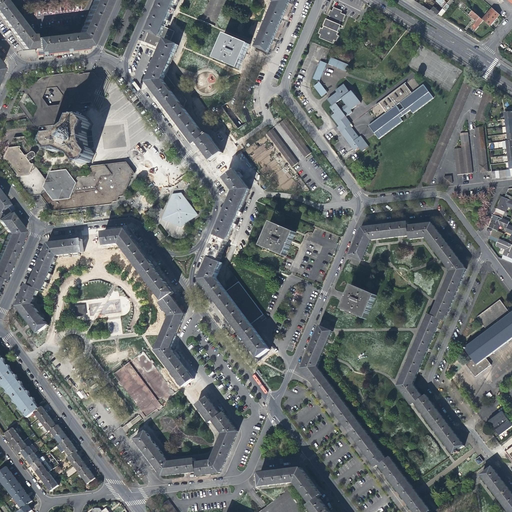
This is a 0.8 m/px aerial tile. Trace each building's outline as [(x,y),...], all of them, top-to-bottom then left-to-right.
[(25,48),(36,47),(35,38),(35,34),(31,35),(5,0),(0,0),(0,15),(4,20),(16,37),(25,48)] [(93,0),(80,33),(35,38),(36,47),(36,51),(89,45),(95,30),(103,11),(108,0),(93,0)] [(95,30),(89,45),(93,44),(111,0),(108,0),(103,11),(95,30)] [(159,0),(150,21),(140,45),(155,51),(157,47),(156,47),(145,42),(149,32),(162,0),(159,0)] [(162,0),(149,32),(161,37),(166,26),(177,0),(162,0)] [(273,0),(276,3),(257,47),(268,52),(276,34),(286,12),(291,1),(290,0),(273,0)] [(441,11),(439,13),(443,15),(445,12),(455,1),(454,0),(450,0),(448,3),(444,7),(441,11)] [(430,10),(437,14),(439,11),(433,6),(430,10)] [(342,12),(334,8),(332,12),(330,11),(328,16),(330,17),(329,18),(328,21),(326,20),(322,29),(320,29),(318,34),(320,35),(319,38),(333,44),(334,41),(336,42),(339,36),(337,36),(341,26),(339,25),(340,22),(342,22),(345,15),(341,13),(342,12)] [(475,31),(483,20),(469,8),(465,13),(473,19),(476,21),(471,28),(475,31)] [(492,9),(483,20),(490,26),(496,19),(500,15),(492,9)] [(161,37),(167,40),(171,42),(176,30),(166,26),(161,37)] [(145,42),(156,47),(158,43),(164,45),(167,40),(161,37),(149,32),(145,42)] [(247,54),(251,45),(227,35),(217,59),(241,69),(247,54)] [(204,150),(210,157),(220,150),(208,134),(206,135),(208,137),(207,138),(184,108),(187,100),(178,87),(176,87),(167,74),(179,45),(171,42),(167,40),(164,45),(164,46),(149,83),(196,145),(199,143),(204,150)] [(89,52),(93,44),(89,45),(36,51),(37,57),(45,56),(80,53),(89,52)] [(147,70),(144,77),(149,83),(164,46),(159,44),(157,48),(157,47),(155,51),(154,53),(147,70)] [(348,73),(351,66),(333,58),(330,64),(348,73)] [(314,79),(321,82),(329,64),(322,61),(314,79)] [(191,149),(194,147),(196,145),(149,83),(144,77),(141,84),(152,99),(178,133),(187,145),(191,149)] [(329,93),(321,82),(315,86),(323,97),(329,93)] [(430,185),(473,87),(466,84),(424,182),(430,185)] [(333,117),(340,127),(338,129),(355,152),(360,148),(363,152),(369,148),(362,137),(360,138),(353,128),(354,127),(347,117),(353,113),(352,111),(362,103),(354,92),(352,93),(346,85),(337,91),(338,94),(329,100),(333,107),(331,108),(336,115),(333,117)] [(411,96),(413,94),(406,85),(404,86),(409,92),(408,93),(411,96)] [(385,110),(386,109),(388,112),(386,114),(369,126),(379,140),(382,138),(403,122),(401,119),(411,111),(413,115),(434,100),(424,86),(413,94),(411,96),(408,93),(409,92),(404,86),(380,104),(385,110)] [(495,95),(485,92),(476,120),(486,124),(486,122),(495,95)] [(385,110),(380,104),(379,104),(386,114),(388,112),(386,109),(385,110)] [(87,132),(89,128),(91,123),(85,116),(76,117),(73,125),(61,134),(52,134),(48,144),(53,151),(63,150),(75,156),(81,164),(90,163),(94,154),(91,150),(88,147),(87,132)] [(311,153),(286,120),(281,124),(305,157),(311,153)] [(489,171),(483,127),(475,128),(481,172),(489,171)] [(293,167),(298,163),(273,129),(267,134),(293,167)] [(473,170),(468,129),(461,130),(462,144),(455,145),(458,171),(473,170)] [(23,137),(21,138),(20,137),(13,143),(14,143),(10,146),(11,148),(6,152),(8,154),(5,156),(7,159),(6,160),(10,165),(11,164),(13,167),(12,168),(15,172),(16,172),(20,176),(22,174),(23,177),(21,178),(26,185),(24,186),(28,192),(30,190),(32,192),(37,189),(44,198),(47,197),(50,200),(49,201),(52,206),(54,204),(57,208),(62,207),(62,206),(67,205),(67,206),(73,206),(73,204),(79,204),(79,202),(82,202),(82,203),(88,202),(89,204),(95,203),(94,202),(99,201),(99,203),(105,202),(105,200),(110,200),(110,199),(115,198),(115,195),(121,194),(122,193),(120,192),(122,188),(123,188),(125,182),(124,182),(125,177),(125,175),(127,175),(127,172),(129,172),(128,169),(127,169),(126,166),(125,166),(124,164),(123,165),(123,163),(117,164),(117,165),(112,166),(112,164),(106,165),(107,167),(102,167),(102,166),(96,166),(96,168),(91,169),(92,178),(87,179),(87,177),(81,178),(81,179),(78,180),(78,185),(75,193),(72,193),(75,184),(67,172),(61,172),(61,171),(60,173),(59,171),(58,173),(58,171),(57,173),(56,172),(55,173),(55,172),(54,173),(53,172),(52,173),(51,174),(52,175),(51,175),(51,176),(50,176),(50,177),(49,177),(50,178),(48,178),(49,179),(47,180),(48,181),(45,184),(43,181),(44,179),(41,175),(40,176),(37,172),(38,171),(35,166),(32,161),(31,162),(28,157),(27,158),(24,155),(27,152),(25,149),(29,145),(23,137)] [(511,140),(508,141),(507,142),(502,142),(503,149),(508,148),(511,147),(511,140)] [(233,167),(223,175),(236,192),(216,236),(228,241),(250,190),(233,167)] [(217,227),(213,235),(216,236),(236,192),(223,175),(218,178),(223,186),(230,196),(227,204),(217,227)] [(446,185),(453,184),(452,176),(445,177),(446,185)] [(0,198),(7,208),(13,204),(3,192),(0,187),(0,198)] [(173,193),(163,217),(182,226),(199,213),(183,192),(173,193)] [(506,207),(511,209),(511,201),(503,198),(501,197),(498,204),(496,209),(494,208),(492,212),(502,216),(506,207)] [(0,222),(8,233),(0,252),(0,278),(3,280),(6,271),(12,257),(19,241),(23,232),(14,219),(9,213),(10,212),(7,208),(0,213),(0,222)] [(498,226),(505,229),(507,226),(508,223),(501,220),(493,216),(490,222),(487,228),(492,230),(491,233),(499,237),(500,233),(496,232),(498,226)] [(292,241),(296,233),(272,222),(261,247),(285,257),(292,241)] [(371,240),(409,235),(409,239),(425,237),(451,271),(432,316),(429,315),(399,386),(414,407),(417,405),(455,455),(465,448),(456,436),(441,416),(431,402),(427,397),(424,399),(418,391),(414,385),(419,373),(429,349),(441,320),(444,321),(466,269),(432,223),(408,226),(407,222),(401,223),(374,226),(362,228),(357,241),(350,256),(362,261),(371,240)] [(134,261),(145,253),(137,242),(136,241),(133,238),(129,231),(125,232),(98,234),(101,248),(122,245),(134,261)] [(511,246),(497,240),(489,237),(488,240),(496,244),(495,246),(504,250),(502,256),(510,260),(511,254),(511,246)] [(82,250),(81,240),(64,242),(48,243),(45,252),(37,270),(30,286),(27,285),(23,294),(17,307),(24,316),(37,334),(48,326),(33,306),(39,290),(42,291),(57,256),(82,253),(82,250)] [(145,253),(134,261),(158,294),(164,301),(171,295),(174,293),(171,289),(169,286),(166,281),(164,279),(151,262),(149,260),(145,253)] [(211,258),(208,257),(205,255),(204,258),(206,260),(205,262),(200,274),(199,277),(202,280),(211,258)] [(220,262),(211,258),(202,280),(212,293),(218,302),(234,323),(238,328),(249,343),(251,346),(260,358),(271,350),(252,325),(265,315),(236,276),(226,283),(231,289),(227,292),(217,278),(223,263),(220,262)] [(262,360),(260,358),(251,346),(249,343),(238,328),(234,323),(218,302),(212,293),(202,280),(199,277),(198,280),(214,302),(259,362),(262,360)] [(366,319),(376,295),(352,285),(347,297),(342,309),(366,319)] [(176,302),(171,295),(164,301),(160,303),(170,316),(155,350),(170,348),(175,336),(182,320),(185,314),(178,304),(176,302)] [(499,301),(477,317),(488,331),(465,349),(473,360),(466,365),(475,378),(492,366),(487,359),(511,339),(511,312),(510,315),(499,301)] [(373,467),(377,465),(384,474),(396,491),(404,502),(409,508),(411,511),(511,511),(511,495),(495,473),(492,469),(482,477),(507,511),(426,511),(427,511),(414,494),(387,458),(384,460),(317,367),(323,354),(332,331),(321,326),(318,332),(310,350),(302,368),(306,374),(324,399),(339,420),(348,432),(354,441),(367,458),(373,467)] [(103,429),(128,413),(96,370),(109,360),(96,343),(82,352),(79,346),(59,362),(63,368),(59,371),(103,429)] [(178,359),(170,348),(155,350),(182,386),(192,378),(189,374),(178,359)] [(271,350),(260,358),(262,360),(273,352),(271,350)] [(23,412),(28,418),(35,413),(40,409),(36,402),(35,398),(33,399),(30,395),(30,392),(28,392),(24,387),(23,382),(21,382),(18,379),(18,375),(16,376),(11,370),(11,366),(9,367),(6,363),(6,362),(5,359),(3,359),(0,354),(0,380),(3,384),(2,387),(6,388),(8,391),(7,394),(11,395),(15,401),(14,403),(18,405),(21,408),(19,410),(23,412)] [(213,420),(220,414),(205,395),(195,403),(193,404),(207,424),(213,420)] [(35,413),(40,419),(48,414),(45,410),(43,407),(40,409),(35,413)] [(229,420),(223,412),(220,414),(213,420),(222,432),(238,431),(229,420)] [(511,425),(502,412),(490,422),(496,430),(501,437),(511,428),(511,425)] [(40,419),(45,426),(53,420),(51,418),(48,414),(40,419)] [(50,432),(52,431),(58,427),(56,424),(53,420),(45,426),(50,432)] [(52,431),(56,438),(64,432),(62,429),(59,426),(58,427),(52,431)] [(9,438),(12,441),(19,435),(14,428),(7,434),(9,438)] [(238,431),(222,432),(211,461),(220,473),(230,450),(238,431)] [(56,438),(61,444),(69,438),(67,435),(64,432),(56,438)] [(162,476),(168,462),(146,432),(135,439),(141,447),(154,465),(162,476)] [(14,444),(16,447),(24,442),(19,435),(12,441),(14,444)] [(61,444),(66,451),(74,445),(71,441),(69,438),(61,444)] [(29,448),(24,442),(16,447),(19,451),(21,454),(23,453),(29,448)] [(25,456),(28,459),(35,454),(38,451),(33,445),(29,448),(23,453),(25,456)] [(66,451),(71,457),(78,453),(79,451),(76,448),(74,445),(66,451)] [(80,455),(78,453),(71,457),(70,458),(74,465),(82,459),(80,455)] [(31,463),(33,466),(40,460),(35,454),(28,459),(31,463)] [(478,465),(483,461),(479,456),(474,460),(478,465)] [(85,463),(82,459),(74,465),(80,472),(87,466),(85,463)] [(194,463),(194,459),(168,462),(162,476),(187,473),(196,472),(194,463)] [(45,467),(40,460),(33,466),(35,469),(38,472),(45,467)] [(220,473),(211,461),(194,463),(196,472),(196,476),(209,474),(220,473)] [(48,465),(45,467),(38,472),(40,475),(42,479),(50,473),(53,471),(48,465)] [(91,470),(87,466),(80,472),(84,478),(92,472),(91,470)] [(0,473),(0,477),(2,481),(12,473),(11,471),(8,468),(0,473)] [(328,511),(321,501),(318,497),(321,494),(309,479),(301,469),(294,469),(267,472),(255,473),(255,474),(256,486),(295,482),(310,503),(307,505),(312,511),(328,511)] [(95,476),(92,472),(84,478),(89,484),(97,479),(95,476)] [(2,481),(6,486),(16,479),(14,476),(12,473),(2,481)] [(55,479),(50,473),(42,479),(45,482),(47,485),(55,479)] [(6,486),(11,492),(21,485),(19,483),(16,479),(6,486)] [(60,486),(55,479),(47,485),(50,488),(52,492),(60,486)] [(23,488),(21,485),(11,492),(15,498),(25,490),(23,488)] [(27,493),(25,490),(15,498),(19,503),(29,496),(27,493)] [(31,498),(29,496),(19,503),(23,509),(29,505),(33,501),(31,498)] [(163,504),(168,511),(177,511),(168,500),(163,504)]
